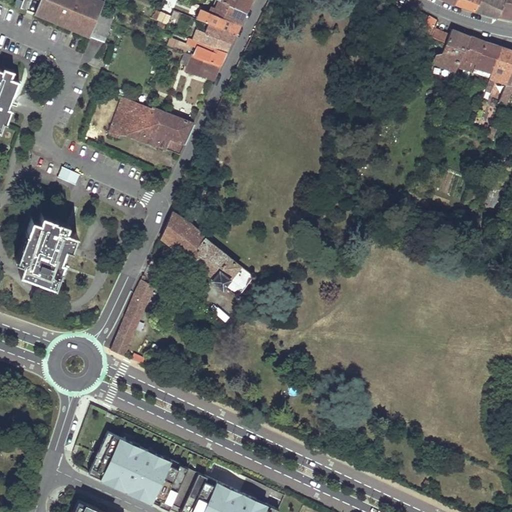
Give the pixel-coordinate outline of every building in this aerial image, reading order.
[(23,0),(20,8),(26,11),(30,0),(23,0)] [(39,0),(35,14),(42,17),(44,12),(51,15),(49,19),(67,27),(69,22),(83,28),(81,32),(90,36),(98,16),(101,6),(90,2),(90,0),(39,0)] [(217,0),(213,0),(209,11),(213,13),(217,0)] [(220,0),(217,0),(213,13),(240,23),(242,18),(246,12),(220,0)] [(220,0),(246,12),(249,5),(251,0),(220,0)] [(467,8),(473,10),(478,0),(454,0),(453,2),(467,8)] [(489,14),(497,16),(505,0),(478,0),(473,10),(489,14)] [(511,18),(511,0),(505,0),(497,16),(506,18),(511,18)] [(108,7),(105,14),(108,15),(113,17),(116,10),(108,7)] [(197,19),(210,23),(235,33),(238,29),(240,23),(213,13),(209,11),(201,8),(197,19)] [(156,10),(152,18),(153,18),(158,20),(164,23),(166,24),(170,16),(156,10)] [(90,36),(97,39),(104,42),(111,22),(112,21),(113,17),(108,15),(106,19),(98,16),(90,36)] [(420,31),(425,33),(430,36),(435,27),(438,21),(433,18),(429,16),(420,31)] [(69,22),(67,27),(81,32),(83,28),(69,22)] [(197,29),(193,40),(226,52),(231,42),(235,33),(210,23),(206,32),(197,29)] [(430,36),(446,42),(449,33),(435,27),(430,36)] [(455,70),(457,66),(469,35),(464,33),(451,28),(449,33),(446,42),(442,52),(436,53),(433,61),(455,70)] [(469,35),(457,66),(467,69),(466,74),(471,75),(472,72),(484,41),(476,38),(469,35)] [(186,48),(188,44),(169,37),(166,45),(185,52),(186,48)] [(226,52),(193,40),(189,39),(188,44),(197,47),(193,55),(221,64),(224,58),(226,52)] [(491,43),(484,41),(472,72),(489,77),(501,46),(491,43)] [(505,83),(511,67),(511,49),(509,49),(501,46),(489,77),(485,91),(489,93),(494,79),(505,83)] [(4,63),(34,69),(37,55),(7,49),(4,63)] [(217,72),(221,64),(193,55),(191,54),(190,57),(185,70),(213,81),(217,72)] [(10,78),(12,74),(13,70),(4,67),(3,70),(0,68),(0,127),(18,80),(10,78)] [(511,67),(505,83),(499,100),(507,103),(511,89),(511,67)] [(156,143),(170,113),(152,106),(152,108),(122,96),(115,117),(109,134),(118,138),(119,135),(128,136),(128,134),(141,138),(141,140),(156,145),(156,143)] [(456,118),(458,112),(460,106),(450,103),(446,114),(456,118)] [(156,143),(162,146),(167,149),(178,153),(179,153),(185,142),(189,131),(193,123),(170,113),(156,143)] [(488,128),(487,132),(486,135),(492,138),(496,128),(489,126),(488,128)] [(473,170),(475,171),(477,172),(484,153),(480,151),(473,170)] [(63,167),(58,178),(75,184),(79,174),(63,167)] [(489,189),(485,206),(494,209),(498,192),(489,189)] [(251,272),(205,237),(192,224),(172,211),(160,237),(188,257),(212,276),(210,280),(222,289),(223,288),(234,295),(234,296),(235,297),(236,298),(237,298),(238,298),(239,298),(240,297),(240,296),(240,295),(240,294),(239,293),(251,278),(252,278),(253,278),(254,278),(255,277),(255,276),(255,275),(255,274),(254,273),(254,272),(253,272),(252,272),(251,272)] [(63,259),(61,259),(60,258),(65,245),(67,246),(73,232),(65,229),(67,222),(55,218),(41,212),(38,219),(31,216),(25,231),(28,232),(17,259),(22,261),(19,270),(54,283),(63,259)] [(97,213),(95,232),(116,234),(118,215),(97,213)] [(154,285),(148,282),(141,279),(110,349),(123,355),(154,285)] [(155,352),(157,349),(159,345),(153,343),(150,350),(155,352)] [(107,430),(88,472),(97,476),(101,478),(104,472),(114,477),(112,483),(129,490),(131,485),(160,498),(158,504),(167,508),(170,503),(181,507),(178,511),(275,511),(278,508),(107,430)] [(112,483),(114,477),(104,472),(101,478),(112,483)]
